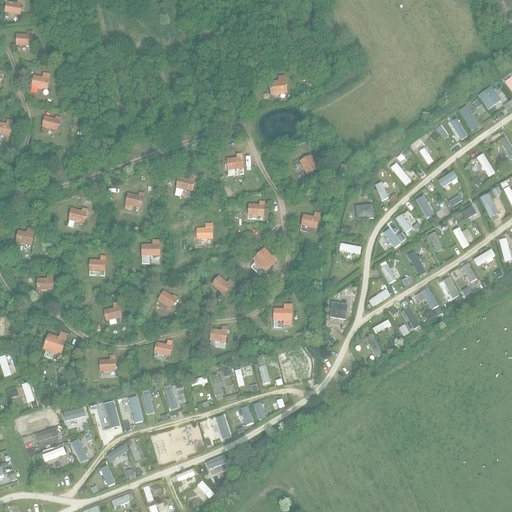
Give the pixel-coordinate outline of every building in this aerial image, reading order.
[(5,14),(20,17),(22,1),(17,0),(16,5),(7,4),(5,14)] [(16,46),(33,48),(34,32),(28,32),(28,36),(17,35),(16,46)] [(31,88),(48,91),(51,76),(45,75),(44,79),(34,77),(31,88)] [(268,85),(270,97),(286,95),(285,80),(279,80),(279,84),(268,85)] [(478,100),(472,104),(476,110),(482,105),(478,100)] [(499,114),(490,101),(485,104),(494,117),(499,114)] [(476,126),(466,109),(460,113),(470,130),(476,126)] [(45,118),(42,128),(57,133),(60,122),(61,119),(56,117),(55,120),(45,118)] [(0,135),(9,138),(11,127),(6,126),(0,124),(0,135)] [(441,126),(436,130),(443,140),(448,136),(441,126)] [(450,145),(463,135),(459,130),(456,133),(455,130),(451,133),(452,136),(446,140),(450,145)] [(434,133),(430,138),(435,143),(440,138),(434,133)] [(511,161),(511,147),(507,138),(500,142),(511,162),(511,161)] [(406,148),(400,153),(407,160),(412,155),(406,148)] [(434,163),(425,150),(420,153),(428,166),(434,163)] [(496,175),(484,156),(477,160),(489,179),(496,175)] [(299,163),(307,177),(317,172),(309,158),(299,163)] [(226,160),(228,172),(243,170),(242,159),(226,160)] [(399,163),(391,170),(406,187),(412,182),(403,172),(405,170),(399,163)] [(453,173),(437,183),(441,189),(457,179),(453,173)] [(176,189),(191,192),(194,182),(178,179),(176,189)] [(477,179),(473,185),(478,188),(482,182),(477,179)] [(389,200),(382,184),(375,187),(382,203),(389,200)] [(495,190),(492,191),(492,192),(495,197),(502,194),(499,188),(495,190)] [(126,205),(142,209),(145,194),(139,193),(139,196),(128,194),(126,205)] [(489,196),(481,200),(491,220),(499,216),(489,196)] [(460,197),(450,203),(453,208),(463,202),(460,197)] [(421,198),(416,201),(425,217),(431,214),(430,213),(434,211),(428,201),(424,203),(421,198)] [(248,216),(263,217),(264,206),(248,206),(248,216)] [(374,206),(356,208),(357,222),(375,220),(374,206)] [(69,221),(85,225),(89,209),(83,208),(82,212),(72,209),(69,221)] [(472,208),(459,216),(463,222),(476,215),(472,208)] [(301,227),(316,230),(319,220),(313,218),(303,216),(301,227)] [(412,230),(402,216),(396,220),(406,235),(412,230)] [(344,227),(342,233),(343,234),(349,236),(352,230),(345,227),(344,227)] [(19,231),(16,242),(31,246),(34,231),(27,229),(26,232),(19,231)] [(205,230),(197,230),(197,241),(211,241),(211,230),(205,230)] [(470,247),(460,230),(453,233),(463,251),(470,247)] [(401,246),(390,231),(385,235),(395,249),(401,246)] [(402,233),(396,237),(400,243),(401,243),(406,239),(402,233)] [(444,251),(436,235),(428,238),(436,255),(444,251)] [(511,262),(511,259),(507,240),(500,242),(505,264),(511,262)] [(152,246),(141,246),(141,256),(159,256),(159,241),(152,241),(152,246)] [(361,256),(362,249),(341,246),(340,252),(361,256)] [(264,250),(253,261),(266,273),(280,258),(275,253),(271,257),(264,250)] [(492,251),(474,262),(478,268),(487,263),(488,265),(494,262),(493,260),(496,258),(492,251)] [(415,254),(409,257),(421,279),(427,275),(415,254)] [(89,272),(106,273),(107,258),(101,257),(100,261),(90,260),(89,272)] [(478,281),(469,266),(462,270),(471,285),(478,281)] [(388,267),(382,270),(390,286),(396,282),(388,267)] [(38,291),(54,291),(54,275),(48,275),(48,279),(38,279),(38,291)] [(212,285),(223,296),(232,286),(228,282),(226,284),(219,277),(212,285)] [(335,278),(331,283),(335,287),(339,283),(335,278)] [(460,297),(450,279),(443,283),(453,301),(455,300),(460,297)] [(172,296),(171,297),(163,292),(157,302),(170,310),(177,299),(172,296)] [(374,308),(390,297),(387,292),(370,303),(374,308)] [(415,296),(409,300),(412,305),(418,302),(415,296)] [(442,312),(431,296),(426,299),(437,315),(442,312)] [(113,308),(103,311),(106,322),(122,319),(118,303),(112,305),(113,308)] [(331,303),(329,318),(345,320),(347,306),(331,303)] [(284,310),(274,310),(273,321),(284,322),(283,326),(291,326),(292,310),(292,305),(284,305),(284,310)] [(395,309),(389,312),(391,317),(397,313),(395,309)] [(411,309),(404,313),(411,326),(409,327),(411,331),(413,330),(414,331),(421,328),(411,309)] [(392,328),(388,322),(373,330),(376,336),(392,328)] [(212,330),(210,341),(224,343),(226,333),(220,331),(212,330)] [(45,350),(45,351),(54,354),(54,353),(61,355),(67,336),(61,334),(59,339),(49,336),(44,349),(45,350)] [(398,334),(392,338),(395,343),(401,340),(398,334)] [(372,337),(365,341),(376,360),(383,356),(372,337)] [(154,355),(158,356),(169,358),(172,345),(167,344),(167,346),(157,344),(154,355)] [(108,361),(99,362),(99,373),(114,372),(114,361),(108,361)] [(290,365),(282,367),(287,387),(295,385),(290,365)] [(266,367),(259,369),(263,386),(271,384),(266,367)] [(241,371),(235,372),(239,389),(245,388),(241,371)] [(218,375),(211,377),(217,399),(224,397),(220,383),(222,383),(221,378),(219,379),(218,375)] [(206,377),(190,382),(192,388),(208,384),(206,377)] [(173,390),(165,393),(171,413),(179,410),(175,398),(178,397),(176,391),(173,392),(173,390)] [(150,395),(144,397),(148,415),(154,414),(150,395)] [(139,406),(137,399),(119,404),(121,411),(139,406)] [(282,399),(277,402),(280,409),(285,407),(282,399)] [(268,403),(254,408),(256,414),(271,409),(268,403)] [(46,411),(25,418),(27,425),(48,418),(46,411)] [(99,412),(93,414),(100,435),(106,433),(102,420),(104,419),(103,415),(100,415),(99,412)] [(61,420),(63,427),(83,421),(81,414),(61,420)] [(242,431),(236,414),(230,416),(236,433),(242,431)] [(231,440),(225,419),(218,421),(224,442),(231,440)] [(208,425),(202,427),(205,438),(211,436),(208,425)] [(56,430),(35,437),(37,445),(59,438),(56,430)] [(77,441),(71,444),(81,464),(87,461),(77,441)] [(134,441),(128,443),(135,464),(141,461),(134,441)] [(125,446),(107,457),(111,463),(129,452),(125,446)] [(64,449),(42,457),(45,464),(66,456),(64,449)] [(224,458),(206,465),(209,472),(227,464),(224,458)] [(116,487),(108,469),(102,472),(110,489),(116,487)] [(132,470),(126,472),(128,479),(134,476),(132,470)] [(193,471),(176,478),(179,484),(195,477),(193,471)] [(214,496),(203,484),(198,488),(210,500),(214,496)] [(149,488),(143,490),(148,505),(154,503),(149,488)] [(128,497),(111,503),(114,510),(131,504),(128,497)]
